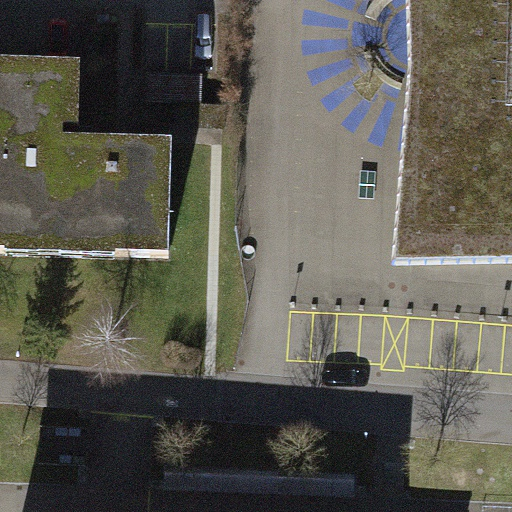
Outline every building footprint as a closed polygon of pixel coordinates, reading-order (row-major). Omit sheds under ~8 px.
[(511,0),(407,0),(410,83),(394,268),(511,266),(511,0)] [(0,66),(0,253),(7,253),(8,241),(114,244),(114,256),(168,257),(171,146),(82,144),(82,128),(77,127),(79,68),(0,66)] [(202,76),(147,74),(146,103),(201,105),(202,76)] [(176,145),(175,215),(212,215),(213,146),(176,145)] [(358,472),(164,465),(164,489),(357,496),(358,472)]
